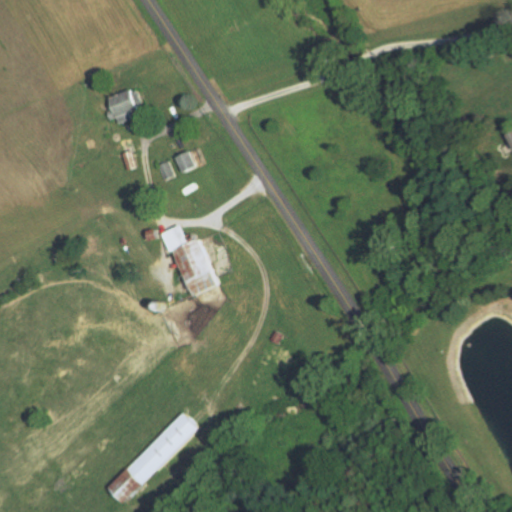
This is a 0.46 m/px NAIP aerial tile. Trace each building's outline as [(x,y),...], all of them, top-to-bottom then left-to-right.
[(118,123),(131,119),(129,112),(135,110),(138,109),(136,105),(143,103),(138,90),(132,92),(130,89),(107,97),(112,109),(106,111),(109,119),(116,117),(118,123)] [(511,151),(511,150),(511,129),(502,135),(511,151)] [(127,169),(136,166),(126,136),(117,139),(127,169)] [(88,138),(90,147),(82,148),(81,140),(88,138)] [(196,147),(203,163),(180,172),(174,156),(196,147)] [(163,179),(173,175),(168,161),(157,165),(163,179)] [(161,233),(191,295),(216,283),(213,276),(195,239),(186,243),(177,225),(161,233)] [(154,228),(155,239),(147,240),(145,229),(154,228)] [(263,368),(283,333),(275,329),(255,363),(263,368)] [(122,503),(199,427),(184,413),(107,489),(122,503)]
